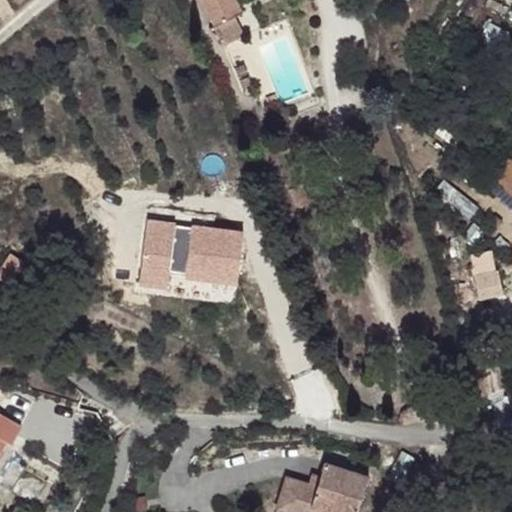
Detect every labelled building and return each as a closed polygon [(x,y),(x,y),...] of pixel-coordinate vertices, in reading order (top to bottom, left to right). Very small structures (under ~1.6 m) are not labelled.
[(207,0),(217,17),(241,2),(243,0),(207,0)] [(241,2),(217,17),(228,32),(250,19),(241,2)] [(511,153),(492,168),(511,193),(511,153)] [(243,232),(148,220),(139,285),(167,290),(168,273),(238,286),(243,232)] [(24,264),(10,254),(0,266),(0,278),(8,285),(24,264)] [(25,418),(0,404),(0,428),(14,436),(25,418)] [(14,436),(0,428),(0,475),(1,476),(21,441),(14,436)] [(289,469),(280,500),(330,511),(331,511),(335,503),(358,508),(364,491),(343,479),(351,458),(328,455),(323,468),(319,476),(311,474),(289,469)] [(351,458),(343,479),(364,491),(370,464),(351,458)] [(314,466),(311,474),(319,476),(323,468),(314,466)] [(335,503),(331,511),(356,511),(358,508),(335,503)]
